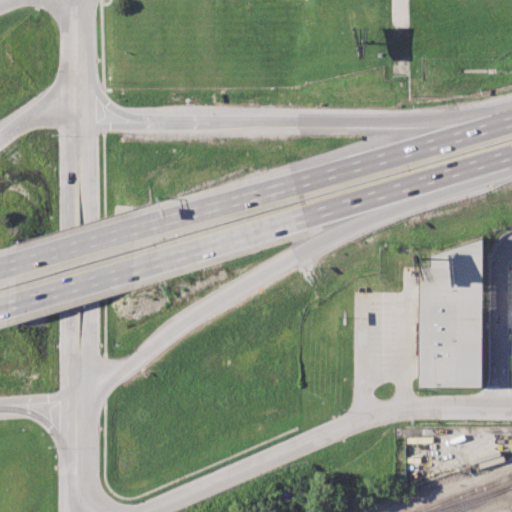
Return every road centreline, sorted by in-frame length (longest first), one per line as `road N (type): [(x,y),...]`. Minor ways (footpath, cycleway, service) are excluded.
road 1 (residential): [(79,122),(66,152),(67,362),(80,400)]
road 2 (residential): [(80,400),(88,364),(88,150),(79,122)]
road 3 (motorway): [(80,400),(188,318),(297,253)]
road 4 (residential): [(496,406),(403,405),(256,464)]
road 5 (motorway): [(504,126),(294,188)]
road 6 (motorway): [(161,225),(0,272)]
road 7 (motorway): [(0,302),(157,257)]
road 8 (residential): [(496,406),(496,246)]
road 9 (motorway): [(157,257),(302,213)]
road 10 (motorway): [(361,121),(211,122)]
road 11 (motorway): [(297,253),(421,177)]
road 12 (motorway): [(504,126),(361,121)]
road 13 (residential): [(402,262),(403,405)]
road 14 (motorway): [(294,188),(161,225)]
road 15 (motorway): [(211,122),(79,122)]
road 16 (motorway): [(302,213),(421,177)]
road 17 (residential): [(79,122),(76,0)]
